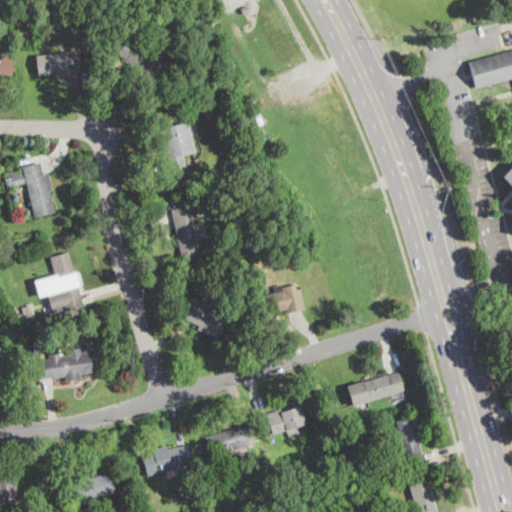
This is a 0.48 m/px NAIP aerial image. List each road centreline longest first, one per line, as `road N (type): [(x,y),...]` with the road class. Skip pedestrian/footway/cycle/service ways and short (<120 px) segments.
road 1 (primary): [(324,0),(409,187),(501,511)]
road 2 (residential): [(0,431),(44,430),(165,398),(447,312)]
road 3 (residential): [(0,128),(105,130),(115,240),(165,398)]
